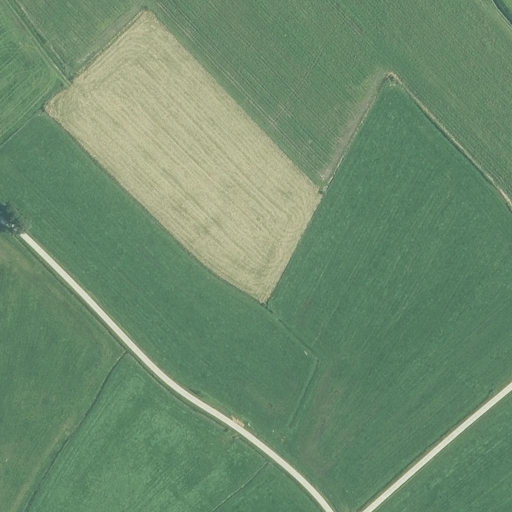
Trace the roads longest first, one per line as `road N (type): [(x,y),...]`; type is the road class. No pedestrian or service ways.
road 1 (unclassified): [(328,511),(288,468),(165,382),(44,251),(0,222)]
road 2 (unclassified): [(367,511),(511,386)]
